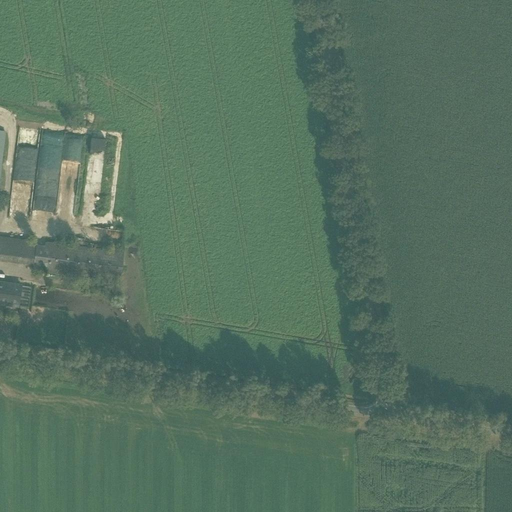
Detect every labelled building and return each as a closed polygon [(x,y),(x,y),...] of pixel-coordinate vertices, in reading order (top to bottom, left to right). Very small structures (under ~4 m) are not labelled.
[(37,133),(19,133),(18,158),(36,159),(37,133)] [(103,157),(102,140),(89,140),(89,157),(103,157)] [(87,174),(86,200),(99,201),(99,175),(87,174)] [(33,272),(120,283),(124,253),(0,236),(0,261),(34,265),(33,272)] [(0,303),(18,306),(21,284),(0,281),(0,303)]
